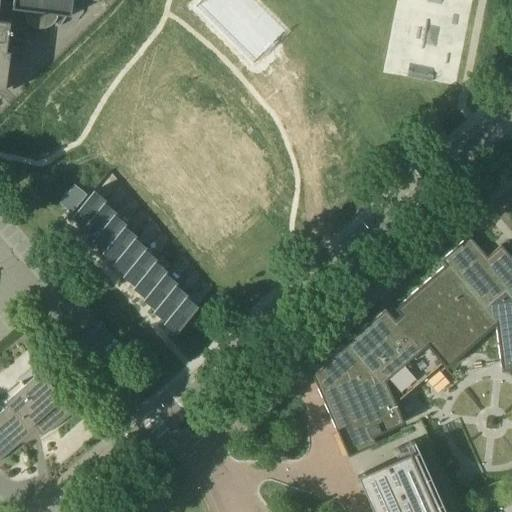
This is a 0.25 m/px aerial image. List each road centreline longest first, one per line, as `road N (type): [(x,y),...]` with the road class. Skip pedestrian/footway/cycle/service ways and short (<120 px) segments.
road 1 (tertiary): [(55,511),(511,106)]
road 2 (unknown): [(335,260),(141,80)]
